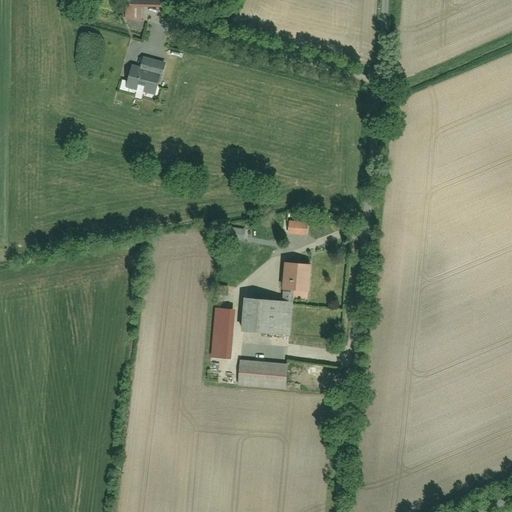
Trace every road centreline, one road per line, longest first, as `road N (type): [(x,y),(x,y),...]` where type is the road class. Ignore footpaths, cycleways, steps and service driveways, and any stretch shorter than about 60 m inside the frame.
road 1 (residential): [(384,0),(337,511)]
road 2 (track): [(376,83),(157,20),(163,0)]
